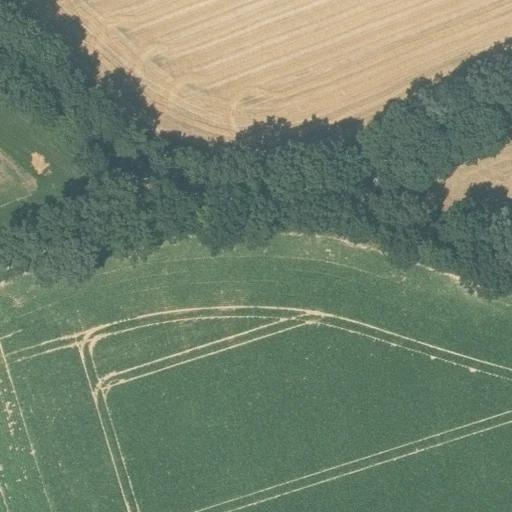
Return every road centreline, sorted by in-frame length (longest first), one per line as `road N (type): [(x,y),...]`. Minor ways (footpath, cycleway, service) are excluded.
road 1 (track): [(0,54),(161,191)]
road 2 (track): [(511,268),(385,226),(340,186)]
road 3 (track): [(511,103),(340,186)]
road 4 (track): [(340,186),(262,202),(161,191)]
road 5 (track): [(161,191),(125,216),(0,267)]
